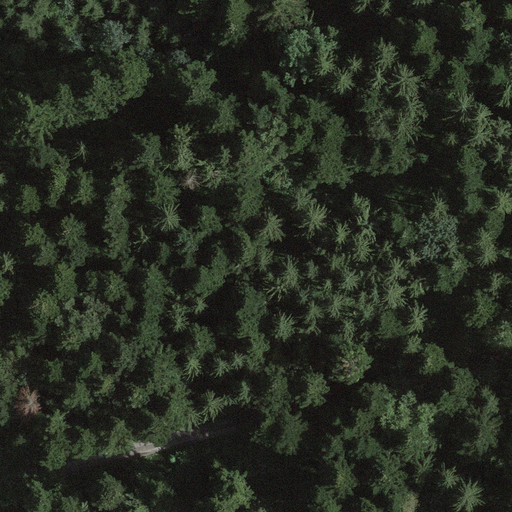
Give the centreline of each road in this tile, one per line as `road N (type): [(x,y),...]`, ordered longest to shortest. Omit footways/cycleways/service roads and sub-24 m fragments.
road 1 (unclassified): [(0,483),(230,422),(511,361)]
road 2 (track): [(283,0),(511,304)]
